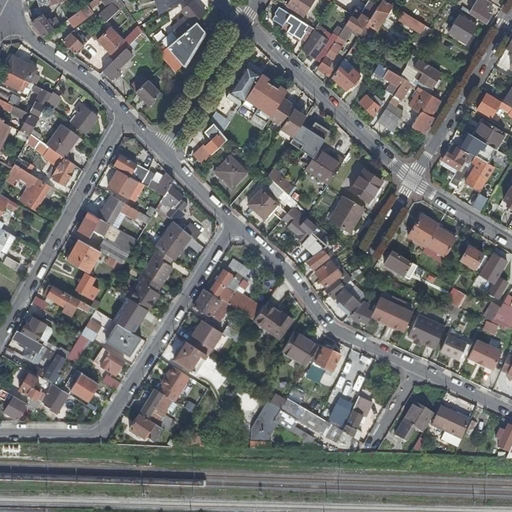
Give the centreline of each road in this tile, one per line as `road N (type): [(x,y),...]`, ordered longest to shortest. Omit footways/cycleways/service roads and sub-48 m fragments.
road 1 (residential): [(231,225),(286,270),(328,325),(511,412)]
road 2 (residential): [(231,225),(104,427),(0,432)]
road 3 (residential): [(0,338),(125,117)]
road 4 (residential): [(408,178),(239,20)]
road 5 (residential): [(408,178),(511,14)]
road 6 (residential): [(16,0),(19,33),(125,117)]
road 7 (residential): [(160,150),(239,20)]
road 8 (residential): [(511,239),(408,178)]
